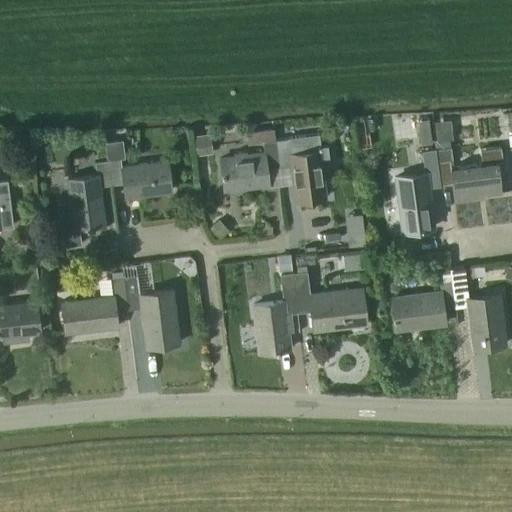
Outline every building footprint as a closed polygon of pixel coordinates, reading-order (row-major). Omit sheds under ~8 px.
[(451,126),(435,128),(437,140),(453,138),(451,126)] [(263,152),(219,158),(223,190),(268,184),(268,186),(280,185),(278,167),(275,139),(275,140),(274,129),(246,132),(247,144),(263,142),(264,152),(263,152)] [(212,153),(210,133),(194,135),(196,155),(212,153)] [(287,138),(275,139),(278,167),(290,166),(292,184),(294,201),(326,197),(321,162),(329,160),(327,145),(320,146),(318,133),(287,137),(287,138)] [(122,139),(105,141),(107,159),(120,158),(124,157),(122,139)] [(479,149),(481,163),(453,167),(450,146),(435,148),(440,185),(452,184),(454,198),(500,192),(496,162),(502,162),(501,146),(479,149)] [(433,227),(428,187),(440,185),(435,148),(421,150),(424,173),(396,177),(403,231),(433,227)] [(120,158),(107,159),(111,185),(123,183),(124,197),(171,191),(167,160),(122,166),(120,158)] [(70,199),(56,201),(62,246),(81,243),(79,227),(104,223),(99,186),(111,185),(107,159),(94,161),(96,174),(67,178),(70,199)] [(0,227),(2,227),(11,226),(5,181),(0,181),(0,227)] [(218,219),(210,228),(220,238),(228,229),(218,219)] [(316,229),(318,246),(341,244),(339,227),(316,229)] [(365,244),(364,233),(348,235),(349,245),(365,244)] [(289,254),(276,255),(278,272),(291,271),(289,254)] [(451,268),(455,307),(467,306),(472,348),(504,344),(498,294),(467,298),(463,266),(451,268)] [(443,309),(455,307),(451,268),(449,268),(451,280),(438,282),(439,290),(390,296),(395,330),(445,324),(443,309)] [(360,287),(309,294),(306,270),(293,272),(297,312),(311,311),(313,330),(365,324),(360,287)] [(288,349),(284,314),(297,312),(293,272),(279,273),(282,301),(253,305),(259,352),(288,349)] [(172,289),(140,293),(137,274),(124,276),(127,310),(140,308),(145,347),(179,343),(172,289)] [(117,327),(115,311),(127,310),(124,276),(109,278),(112,295),(60,301),(64,333),(117,327)] [(57,279),(49,280),(50,289),(58,288),(57,279)] [(27,340),(27,333),(39,331),(35,301),(0,304),(0,335),(11,334),(11,341),(27,340)]
